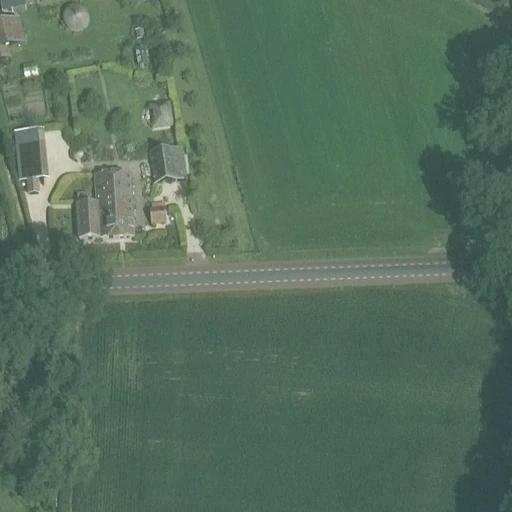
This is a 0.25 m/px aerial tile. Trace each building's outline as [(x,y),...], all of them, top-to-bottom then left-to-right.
[(12,11),(13,16),(27,13),(24,0),(0,0),(0,2),(2,13),(12,11)] [(0,60),(10,59),(7,47),(25,43),(20,22),(2,27),(3,31),(0,31),(0,60)] [(143,31),(135,32),(136,41),(144,40),(143,31)] [(149,125),(150,132),(173,129),(170,102),(147,105),(148,112),(151,112),(153,124),(149,125)] [(15,146),(19,183),(49,180),(46,143),(15,146)] [(149,154),(154,186),(188,181),(183,149),(149,154)] [(135,238),(132,194),(131,175),(95,177),(97,196),(98,206),(100,240),(135,238)] [(28,202),(40,202),(39,181),(27,182),(28,202)] [(78,207),(80,241),(100,240),(98,206),(91,206),(90,197),(77,198),(78,207)] [(150,210),(152,226),(167,224),(165,203),(152,205),(152,209),(150,210)] [(190,221),(199,258),(212,254),(202,218),(190,221)]
